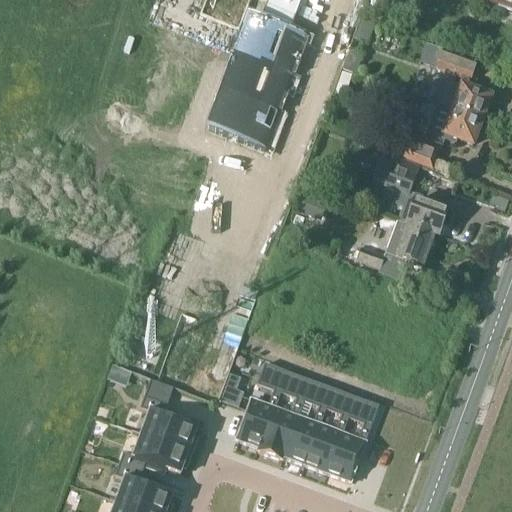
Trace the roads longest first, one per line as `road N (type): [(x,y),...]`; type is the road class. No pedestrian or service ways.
road 1 (secondary): [(428,511),(511,280)]
road 2 (residential): [(196,511),(212,467),(337,511)]
